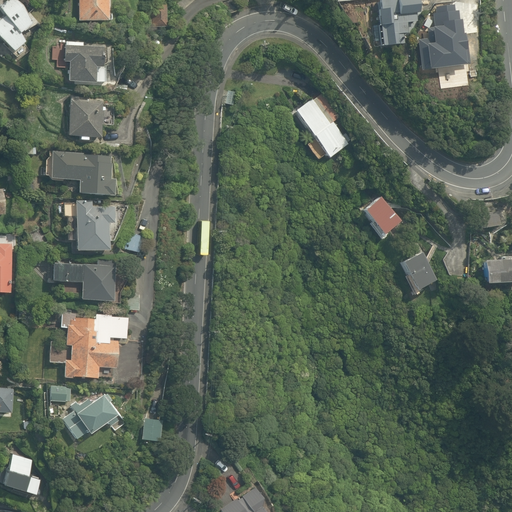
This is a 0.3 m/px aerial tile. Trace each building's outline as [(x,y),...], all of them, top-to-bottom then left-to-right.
[(113,0),(78,0),(78,22),(113,22),(113,0)] [(422,0),(418,0),(403,1),(404,17),(423,16),(422,0)] [(4,17),(25,39),(38,26),(15,1),(1,14),(4,17)] [(457,3),(434,5),(435,23),(459,21),(457,3)] [(399,12),(382,14),(385,50),(402,49),(399,12)] [(25,39),(4,17),(0,20),(0,37),(18,56),(30,44),(25,39)] [(461,35),(460,26),(431,27),(432,63),(441,63),(441,68),(458,68),(458,49),(464,49),(463,35),(461,35)] [(69,85),(99,85),(100,65),(108,65),(108,49),(64,49),(64,64),(69,64),(69,85)] [(328,156),(332,161),(352,146),(318,99),(297,114),(316,139),(307,146),(319,163),(328,156)] [(91,140),(103,140),(103,109),(71,108),(71,140),(81,140),(81,145),(91,145),(91,140)] [(54,157),(53,182),(80,183),(79,198),(111,199),(111,195),(117,195),(117,183),(112,183),(113,159),(54,157)] [(366,224),(378,238),(397,222),(377,197),(362,210),(370,221),(366,224)] [(78,244),(79,255),(112,253),(110,221),(102,221),(100,203),(65,205),(68,244),(78,244)] [(145,241),(130,235),(123,250),(138,256),(145,241)] [(0,298),(13,299),(14,247),(0,246),(0,298)] [(423,257),(405,268),(411,279),(406,282),(415,297),(439,283),(423,257)] [(511,290),(511,265),(484,267),(485,292),(511,290)] [(56,267),(56,285),(82,285),(82,305),(115,305),(115,267),(56,267)] [(139,292),(121,292),(121,310),(139,310),(139,292)] [(101,370),(140,375),(145,330),(129,328),(130,320),(95,316),(94,321),(62,317),(61,331),(68,331),(66,344),(52,342),(50,363),(67,365),(65,381),(99,384),(101,370)] [(0,418),(12,419),(13,394),(10,394),(10,389),(0,388),(0,418)] [(52,389),(51,418),(60,418),(60,404),(69,404),(69,389),(52,389)] [(95,440),(121,420),(101,393),(81,409),(77,403),(71,408),(76,414),(65,422),(81,444),(92,435),(95,440)] [(162,420),(140,418),(138,441),(160,443),(162,420)] [(10,469),(0,466),(0,483),(9,491),(40,499),(42,482),(32,480),(33,466),(12,460),(10,469)] [(268,511),(254,489),(239,498),(233,489),(216,500),(223,511),(268,511)]
